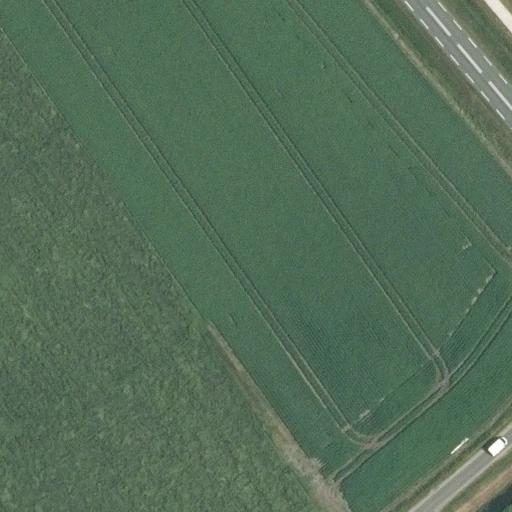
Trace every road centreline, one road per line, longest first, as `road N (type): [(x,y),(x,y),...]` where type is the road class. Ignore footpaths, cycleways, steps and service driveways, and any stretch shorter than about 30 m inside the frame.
road 1 (primary): [(511,111),(418,0)]
road 2 (unclassified): [(420,511),(511,432)]
